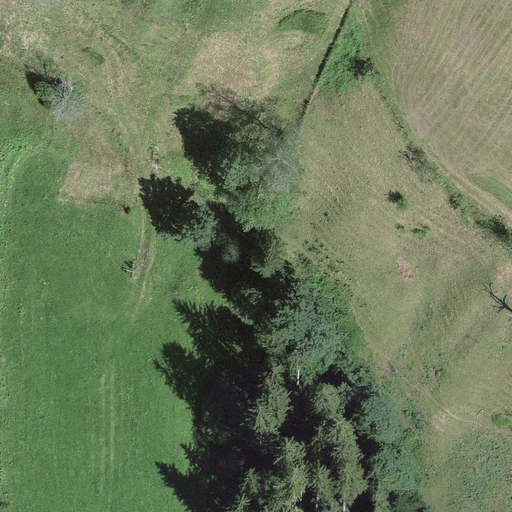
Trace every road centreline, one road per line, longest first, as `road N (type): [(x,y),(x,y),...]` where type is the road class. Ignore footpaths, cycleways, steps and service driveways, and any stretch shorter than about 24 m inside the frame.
road 1 (track): [(145,186),(137,274),(110,359),(103,511)]
road 2 (track): [(511,218),(462,183),(413,117)]
